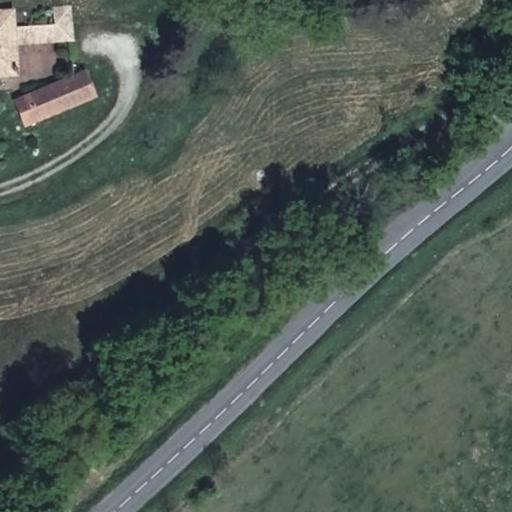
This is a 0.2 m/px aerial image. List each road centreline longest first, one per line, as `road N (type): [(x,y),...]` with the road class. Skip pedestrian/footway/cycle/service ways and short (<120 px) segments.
road 1 (unknown): [(511,96),(428,92),(380,100),(322,131),(262,171),(49,370)]
road 2 (secondary): [(511,141),(113,511)]
